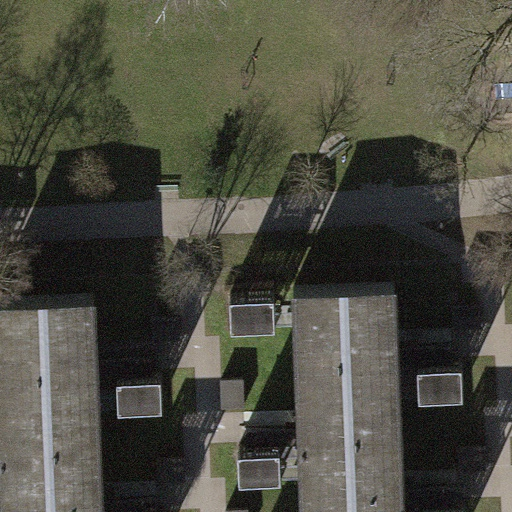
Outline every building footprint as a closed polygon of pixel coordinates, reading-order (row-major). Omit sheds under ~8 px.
[(396,511),(395,474),(387,279),(331,281),(285,283),(290,417),(294,511),(396,511)] [(277,318),(276,290),(231,293),(233,321),(277,318)] [(95,511),(95,491),(90,349),(87,292),(34,294),(0,295),(0,511),(95,511)] [(467,393),(465,359),(421,361),(422,394),(467,393)] [(164,400),(163,372),(118,375),(120,403),(164,400)]
